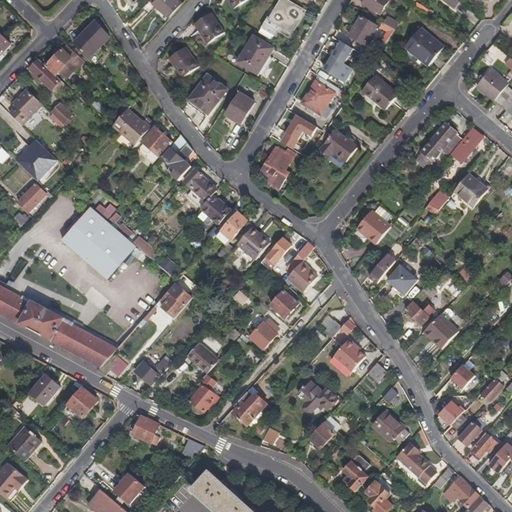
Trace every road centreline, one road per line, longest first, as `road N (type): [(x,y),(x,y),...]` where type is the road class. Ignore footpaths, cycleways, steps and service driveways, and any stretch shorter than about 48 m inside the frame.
road 1 (residential): [(344,276),(396,355),(436,445),(503,511)]
road 2 (residential): [(344,276),(200,437)]
road 3 (residential): [(237,181),(345,0)]
road 4 (residential): [(443,88),(319,241)]
road 5 (unknown): [(0,287),(25,249),(49,242),(109,288),(143,295)]
road 6 (residential): [(141,63),(203,150),(237,181)]
road 7 (residential): [(200,437),(289,473),(331,511)]
road 8 (residential): [(0,330),(131,400)]
road 9 (residential): [(131,400),(41,511)]
road 10 (unknown): [(417,396),(511,305)]
